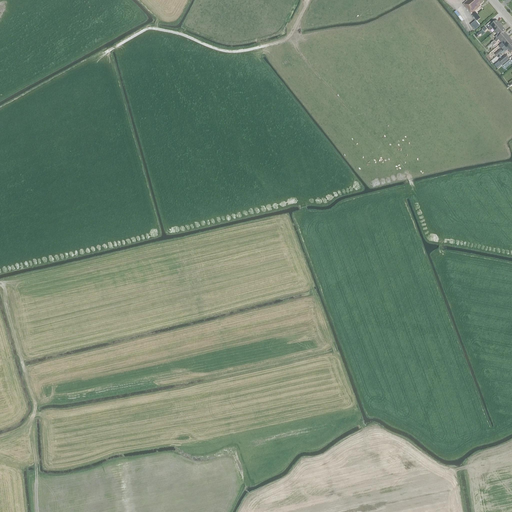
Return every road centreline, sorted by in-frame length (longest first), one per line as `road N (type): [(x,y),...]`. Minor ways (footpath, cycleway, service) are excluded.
road 1 (track): [(308,0),(285,39),(254,48),(229,51),(147,28),(105,52)]
road 2 (track): [(0,289),(34,405),(33,511)]
